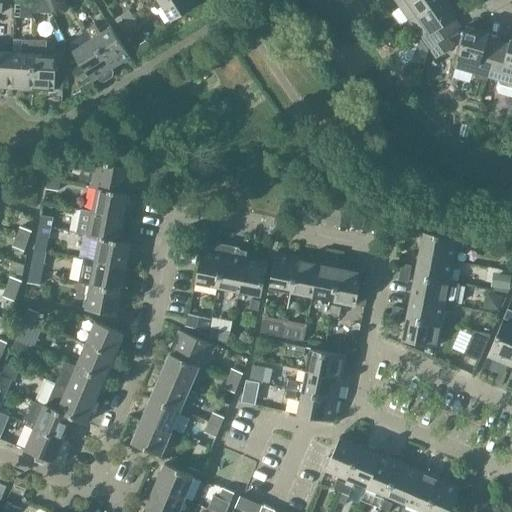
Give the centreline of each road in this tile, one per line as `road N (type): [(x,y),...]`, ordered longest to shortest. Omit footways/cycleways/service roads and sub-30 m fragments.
road 1 (residential): [(85,489),(136,372),(170,211),(386,248),(371,341)]
road 2 (residential): [(484,462),(359,406),(371,341)]
road 3 (residential): [(371,341),(511,402)]
